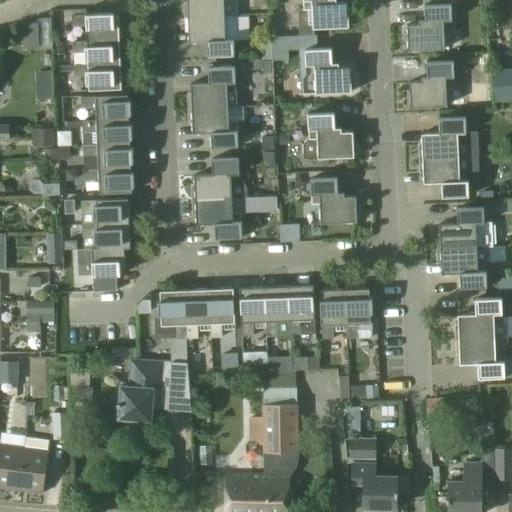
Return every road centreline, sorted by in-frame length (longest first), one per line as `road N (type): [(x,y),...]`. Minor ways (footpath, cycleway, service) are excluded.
road 1 (residential): [(164,264),(154,0)]
road 2 (residential): [(389,252),(374,0)]
road 3 (residential): [(389,252),(164,264)]
road 4 (residential): [(416,399),(411,269),(389,252)]
